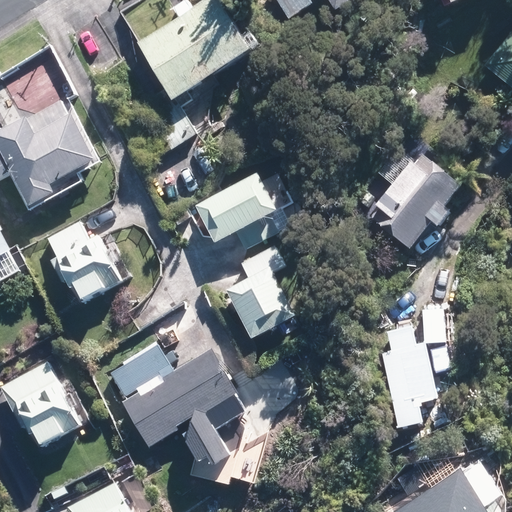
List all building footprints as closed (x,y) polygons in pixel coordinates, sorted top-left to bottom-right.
[(182,100),(267,44),(237,0),(208,0),(200,6),(196,0),(185,0),(176,7),(181,15),(142,41),(182,100)] [(321,2),(319,0),(279,0),(294,21),(321,2)] [(336,0),(344,11),(359,0),(336,0)] [(511,37),(490,64),(511,82),(511,37)] [(103,157),(69,95),(32,116),(29,111),(0,127),(0,181),(2,184),(20,173),(39,207),(90,179),(84,168),(103,157)] [(473,182),(429,146),(418,159),(404,147),(383,172),(398,185),(384,203),(397,214),(389,223),(417,246),(440,219),(447,225),(461,208),(456,203),(473,182)] [(289,208),(269,169),(205,203),(226,242),(289,208)] [(23,248),(0,205),(0,285),(24,272),(14,254),(23,248)] [(97,240),(85,217),(50,236),(85,302),(133,276),(110,233),(97,240)] [(312,312),(276,245),(245,262),(253,278),(236,287),(264,338),(312,312)] [(392,352),(382,354),(398,427),(423,421),(419,407),(422,406),(421,404),(438,400),(425,341),(416,343),(412,326),(387,331),(392,352)] [(164,339),(109,369),(151,446),(185,428),(206,467),(237,449),(225,426),(259,407),(224,342),(179,366),(164,339)] [(53,354),(8,381),(46,447),(92,420),(53,354)] [(487,511),(459,467),(387,511),(487,511)] [(138,511),(120,479),(74,505),(77,511),(138,511)]
